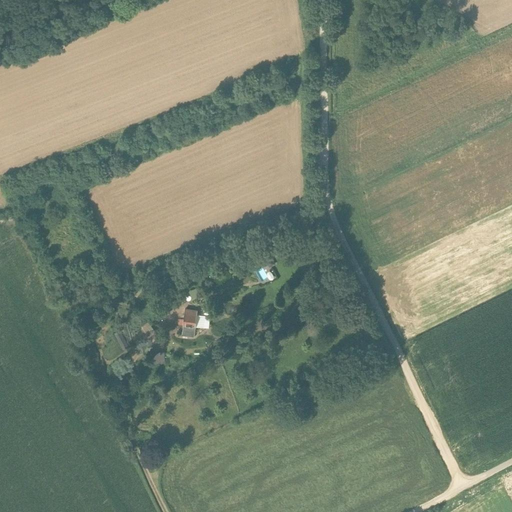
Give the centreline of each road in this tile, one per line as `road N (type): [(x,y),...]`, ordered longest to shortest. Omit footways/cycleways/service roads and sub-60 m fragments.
road 1 (track): [(321,0),(323,178),(331,221),(462,488)]
road 2 (track): [(177,312),(131,362),(120,393),(165,511)]
